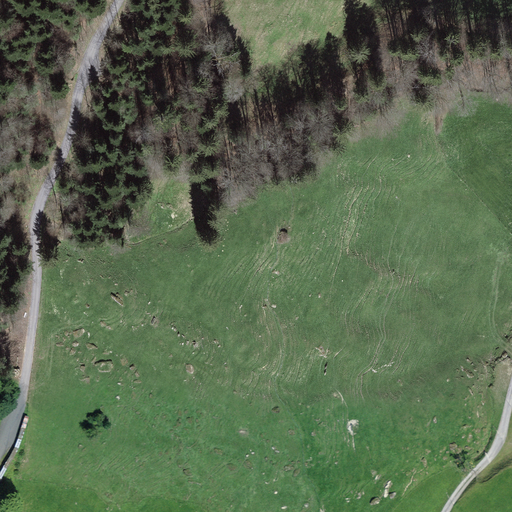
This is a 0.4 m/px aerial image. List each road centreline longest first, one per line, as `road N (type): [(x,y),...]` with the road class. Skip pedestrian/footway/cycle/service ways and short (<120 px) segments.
road 1 (unclassified): [(124,0),(45,229),(34,358),(0,484)]
road 2 (track): [(444,511),(492,452),(511,385)]
